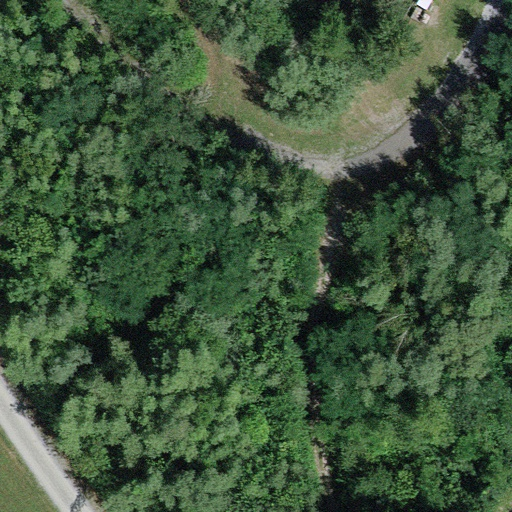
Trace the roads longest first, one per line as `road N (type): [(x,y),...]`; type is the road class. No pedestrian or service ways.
road 1 (track): [(79,0),(213,130),(303,160),(398,141),(480,55),(495,0)]
road 2 (track): [(0,397),(70,511)]
